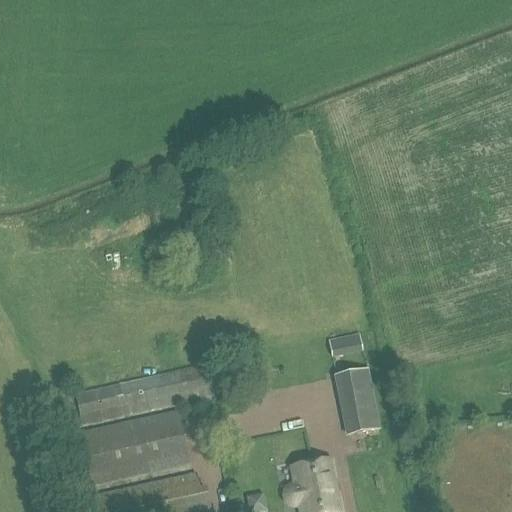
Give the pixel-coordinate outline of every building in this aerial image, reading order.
[(358,334),(328,340),(332,358),(362,352),(358,334)] [(211,398),(204,366),(74,396),(81,427),(211,398)] [(336,377),(348,436),(379,430),(367,371),(336,377)] [(87,488),(187,465),(176,413),(75,434),(87,488)] [(295,486),(289,487),(285,491),(284,496),(285,501),(288,505),(294,507),(299,506),(300,511),(339,511),(328,460),(291,468),(295,486)] [(89,499),(92,511),(209,511),(204,490),(198,492),(194,475),(89,499)]
